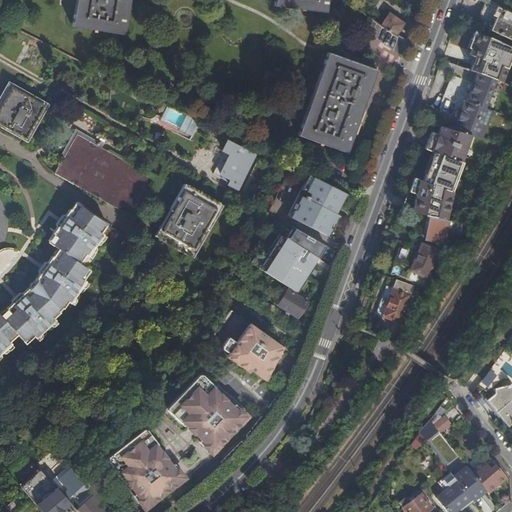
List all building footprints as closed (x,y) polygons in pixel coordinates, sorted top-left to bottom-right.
[(76,0),(76,3),(72,25),(124,34),(130,0),(76,0)] [(327,0),(274,0),(273,6),(326,13),(327,0)] [(369,0),(365,6),(369,9),(375,0),(369,0)] [(497,18),(491,32),(511,40),(511,14),(497,8),(493,17),(497,18)] [(381,25),(397,36),(405,23),(390,13),(381,25)] [(380,27),(376,35),(373,34),(366,49),(393,61),(398,52),(384,45),(390,32),(380,27)] [(479,74),(497,80),(503,83),(511,58),(511,47),(476,31),(469,48),(473,50),(471,55),(477,58),(472,71),(479,74)] [(378,69),(328,51),(297,134),(348,153),(378,69)] [(486,109),(497,80),(479,74),(476,83),(453,75),(440,110),(459,119),(455,130),(472,135),(484,138),(494,112),(486,109)] [(43,109),(8,90),(0,103),(0,126),(25,141),(43,109)] [(191,138),(199,121),(161,102),(157,111),(163,114),(158,122),(191,138)] [(46,111),(43,109),(25,141),(28,143),(46,111)] [(415,178),(410,193),(417,195),(414,213),(431,216),(448,219),(453,192),(464,162),(462,161),(472,135),(455,130),(441,127),(438,135),(431,132),(425,150),(433,153),(424,181),(415,178)] [(156,179),(77,134),(55,173),(110,205),(134,218),(156,179)] [(237,139),(235,142),(261,155),(263,152),(237,139)] [(232,179),(231,182),(230,184),(239,189),(256,155),(228,141),(223,150),(225,151),(229,153),(229,154),(231,155),(221,174),(232,179)] [(214,174),(231,182),(232,179),(221,174),(231,155),(229,154),(229,153),(225,151),(214,174)] [(307,176),(290,220),(328,235),(345,191),(307,176)] [(188,185),(185,183),(160,226),(154,237),(157,239),(188,185)] [(221,204),(188,185),(157,239),(190,257),(221,204)] [(41,284),(37,289),(32,294),(29,289),(23,295),(24,296),(14,305),(13,304),(7,309),(11,313),(3,319),(0,315),(0,354),(11,344),(7,340),(15,332),(23,341),(32,334),(36,338),(53,323),(56,321),(51,316),(60,308),(66,300),(71,303),(86,281),(81,278),(87,268),(77,262),(84,252),(89,256),(104,235),(98,231),(105,221),(80,204),(75,213),(70,210),(66,216),(68,218),(60,229),(58,227),(54,234),(59,237),(53,245),(63,252),(58,260),(51,256),(46,262),(50,265),(43,276),(39,273),(34,279),(41,284)] [(224,205),(221,204),(190,257),(193,259),(224,205)] [(448,219),(431,216),(426,241),(445,244),(449,219),(448,219)] [(419,252),(415,263),(412,270),(427,276),(438,252),(423,244),(419,252)] [(453,245),(447,244),(444,251),(448,252),(453,245)] [(291,274),(314,282),(325,253),(303,245),(300,253),(298,252),(294,255),(292,258),(292,262),(293,266),(294,267),(291,274)] [(401,323),(414,286),(396,279),(393,287),(386,285),(376,314),(401,323)] [(278,305),(288,289),(284,286),(274,302),(278,305)] [(307,301),(288,289),(278,305),(297,317),(307,301)] [(272,353),(275,356),(283,346),(268,336),(250,323),(236,343),(226,336),(220,344),(220,348),(226,352),(225,354),(246,370),(248,367),(260,375),(263,374),(269,366),(262,359),(266,355),(268,356),(272,353)] [(269,366),(275,356),(272,353),(268,356),(266,355),(262,359),(269,366)] [(186,419),(189,422),(191,424),(193,425),(194,424),(199,428),(197,430),(204,436),(201,440),(205,443),(202,446),(211,453),(214,453),(246,418),(246,414),(243,412),(238,408),(236,410),(232,407),(216,393),(213,396),(210,393),(215,388),(213,385),(202,375),(199,375),(198,375),(184,391),(167,408),(168,411),(168,412),(174,418),(181,424),(184,421),(186,419)] [(511,384),(495,389),(496,394),(488,400),(509,426),(511,423),(511,384)] [(213,396),(216,393),(218,391),(215,388),(210,393),(213,396)] [(0,404),(0,423),(18,407),(9,397),(0,404)] [(184,421),(181,424),(184,427),(186,425),(189,422),(186,419),(184,421)] [(186,425),(201,440),(204,436),(197,430),(199,428),(194,424),(193,425),(191,424),(189,422),(186,425)] [(127,475),(123,478),(136,494),(139,498),(136,500),(143,509),(146,509),(184,480),(184,477),(180,471),(178,468),(174,470),(171,466),(168,469),(164,465),(162,462),(160,463),(158,461),(156,459),(158,457),(156,454),(155,453),(152,450),(158,445),(146,430),(142,430),(108,457),(107,458),(107,462),(118,476),(124,471),(127,475)] [(168,469),(171,466),(158,450),(155,453),(156,454),(158,457),(156,459),(158,461),(160,463),(162,462),(164,465),(168,469)] [(480,479),(490,490),(505,477),(495,466),(480,479)] [(73,495),(87,483),(73,467),(59,480),(73,495)] [(474,502),(470,497),(479,491),(481,494),(487,490),(468,467),(454,476),(456,479),(443,488),(446,491),(437,498),(448,511),(454,511),(464,505),(466,508),(474,502)] [(20,487),(41,511),(65,511),(64,510),(71,504),(40,470),(20,487)] [(439,482),(443,488),(456,479),(454,476),(451,473),(439,482)] [(76,510),(77,511),(104,511),(109,508),(96,493),(76,510)] [(421,494),(410,502),(408,503),(407,501),(409,500),(407,498),(400,503),(406,511),(404,511),(427,511),(432,509),(421,494)] [(14,501),(17,506),(26,501),(23,495),(14,501)] [(13,503),(6,508),(8,511),(15,511),(18,510),(13,503)]
